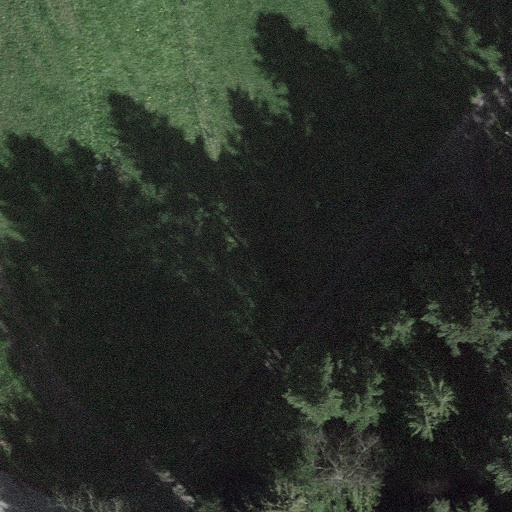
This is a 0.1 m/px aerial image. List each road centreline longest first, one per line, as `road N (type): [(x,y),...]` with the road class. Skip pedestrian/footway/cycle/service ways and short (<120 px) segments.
road 1 (track): [(56,511),(181,490),(511,83)]
road 2 (track): [(511,457),(293,491),(181,490),(99,435),(47,376),(0,298)]
road 3 (track): [(464,141),(477,215),(511,300)]
